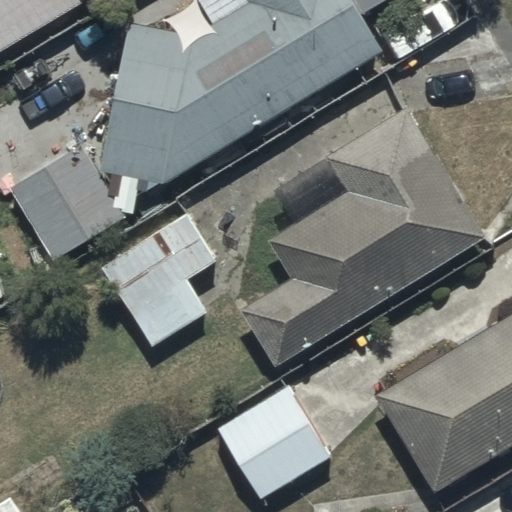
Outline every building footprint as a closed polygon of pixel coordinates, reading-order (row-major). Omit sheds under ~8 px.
[(0,0),(0,52),(84,3),(81,0),(0,0)] [(227,0),(191,21),(126,10),(100,159),(163,169),(384,37),(361,0),(227,0)] [(287,282),(237,313),(272,369),(482,240),(400,108),(321,157),(344,193),(263,243),(287,282)] [(80,135),(5,178),(50,256),(125,214),(80,135)] [(102,261),(152,345),(205,313),(186,281),(214,265),(183,212),(102,261)] [(511,314),(372,397),(430,494),(511,445),(511,314)] [(283,389),(215,432),(259,501),(327,458),(283,389)] [(0,500),(0,511),(15,511),(6,496),(0,500)]
